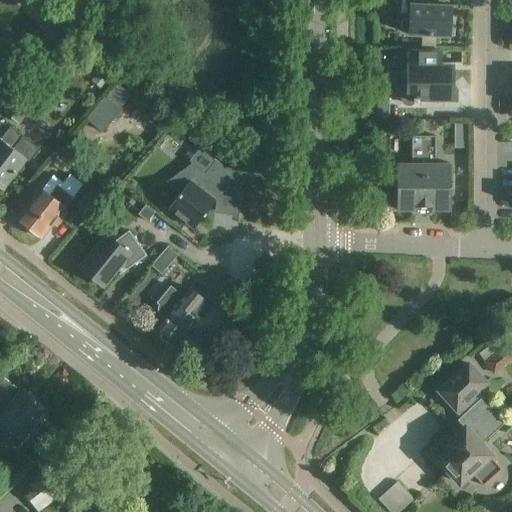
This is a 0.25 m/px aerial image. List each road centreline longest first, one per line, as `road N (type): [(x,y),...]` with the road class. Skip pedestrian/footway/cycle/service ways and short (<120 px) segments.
road 1 (primary): [(236,446),(0,256)]
road 2 (primary): [(0,286),(220,466)]
road 3 (residential): [(485,248),(485,0)]
road 4 (tertiary): [(314,242),(315,0)]
road 5 (tertiary): [(236,446),(306,336),(314,242)]
road 6 (residential): [(485,248),(314,242)]
